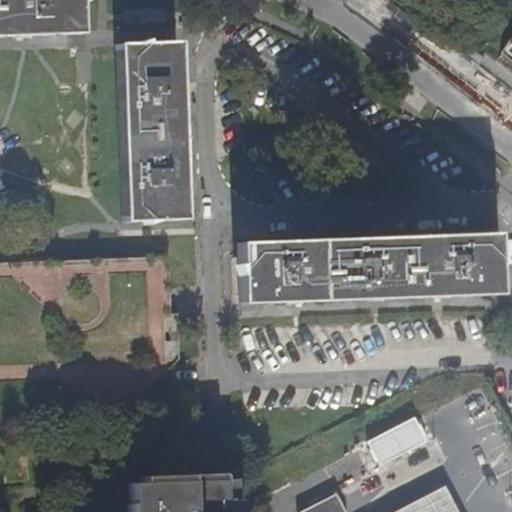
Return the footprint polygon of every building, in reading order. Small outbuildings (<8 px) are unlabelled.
[(79,0),(0,0),(0,35),(20,34),(80,32),(79,0)] [(511,37),(499,58),(511,68),(511,37)] [(488,38),(481,48),(491,54),(498,44),(488,38)] [(177,43),(118,46),(124,223),(184,221),(182,169),(179,94),(177,43)] [(498,295),(496,234),(238,244),(240,305),(296,303),(375,300),(439,297),(498,295)] [(169,258),(60,263),(60,258),(22,260),(22,265),(0,265),(0,425),(172,419),(171,363),(179,363),(178,343),(177,315),(170,316),(169,258)] [(411,420),(364,445),(377,469),(424,445),(411,420)] [(241,511),(241,502),(234,502),(234,482),(124,486),(125,508),(122,508),(121,511),(241,511)] [(459,511),(446,486),(395,511),(459,511)] [(341,511),(334,496),(303,511),(341,511)]
